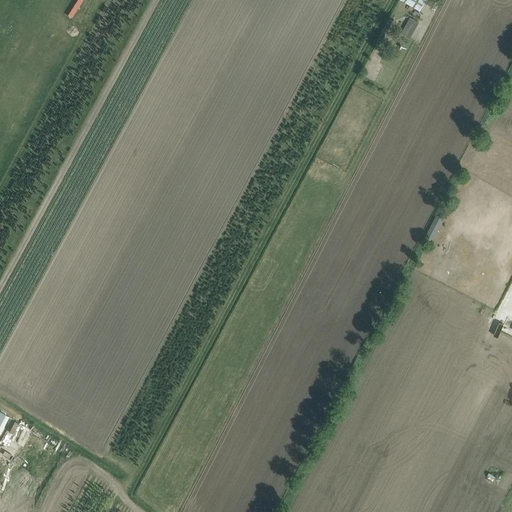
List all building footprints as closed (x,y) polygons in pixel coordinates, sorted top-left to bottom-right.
[(401,0),(420,11),(426,0),(401,0)] [(411,18),(402,34),(411,39),(420,23),(411,18)] [(390,19),(378,41),(383,44),(395,22),(390,19)] [(431,221),(425,231),(434,235),(439,225),(431,221)] [(0,412),(0,431),(8,417),(0,412)] [(30,436),(0,501),(0,511),(30,511),(60,449),(30,436)] [(490,473),(487,478),(498,485),(501,480),(490,473)]
